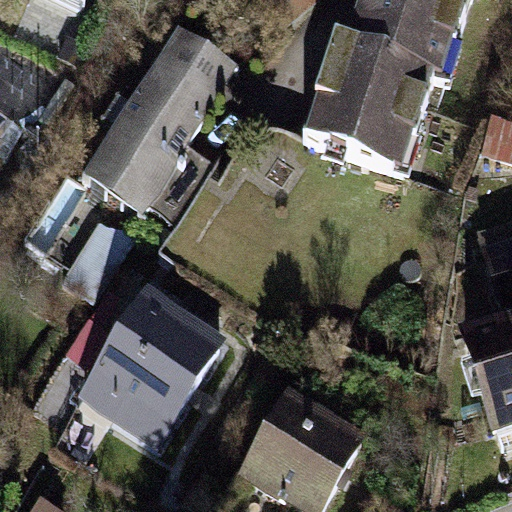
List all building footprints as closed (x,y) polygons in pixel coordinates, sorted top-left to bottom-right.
[(501,0),(368,0),(350,54),(340,51),(305,150),(397,179),(411,141),(420,143),(437,87),(448,91),(476,0),(496,0),(501,1),(501,0)] [(220,105),(164,70),(97,181),(180,232),(218,169),(191,152),(220,105)] [(108,228),(73,292),(103,308),(139,245),(108,228)] [(506,329),(511,326),(511,245),(483,254),(506,329)] [(252,367),(153,314),(92,428),(191,480),(252,367)] [(511,326),(506,329),(463,342),(495,440),(511,434),(511,326)] [(330,511),(368,446),(292,403),(248,479),(306,511),(330,511)]
